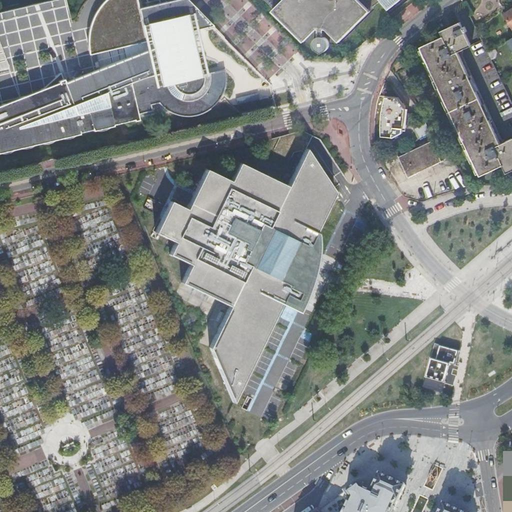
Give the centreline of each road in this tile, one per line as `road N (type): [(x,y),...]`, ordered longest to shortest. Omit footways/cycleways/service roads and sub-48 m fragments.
road 1 (residential): [(302,117),(0,189)]
road 2 (tertiary): [(362,99),(360,151),(402,230),(455,289),(511,325)]
road 3 (primary): [(396,419),(365,426),(251,511)]
road 4 (residential): [(215,0),(284,64),(302,117)]
road 5 (tertiary): [(445,0),(386,50),(362,99)]
